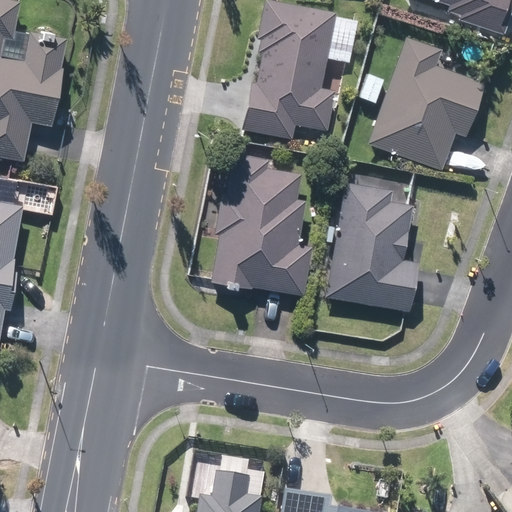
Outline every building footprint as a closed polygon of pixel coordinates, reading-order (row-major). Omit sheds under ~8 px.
[(13,2),(0,0),(0,150),(24,153),(29,118),(48,121),(60,38),(30,34),(27,55),(6,52),(13,2)] [(329,6),(259,0),(253,78),(247,78),(243,127),(290,131),(324,125),(331,91),(322,89),(329,6)] [(445,0),(444,9),(493,27),(507,7),(508,0),(445,0)] [(403,41),(367,138),(442,165),(475,77),(432,60),(434,52),(403,41)] [(384,78),(368,72),(359,97),(375,103),(384,78)] [(317,167),(226,158),(209,277),(301,286),(317,167)] [(342,179),(322,292),(413,303),(417,261),(396,254),(404,188),(342,179)] [(22,204),(0,200),(0,339),(5,308),(11,309),(17,274),(11,273),(22,204)] [(256,511),(259,495),(242,492),(242,477),(211,476),(208,489),(196,508),(186,511),(256,511)] [(333,494),(284,486),(280,511),(381,511),(331,505),(333,494)]
